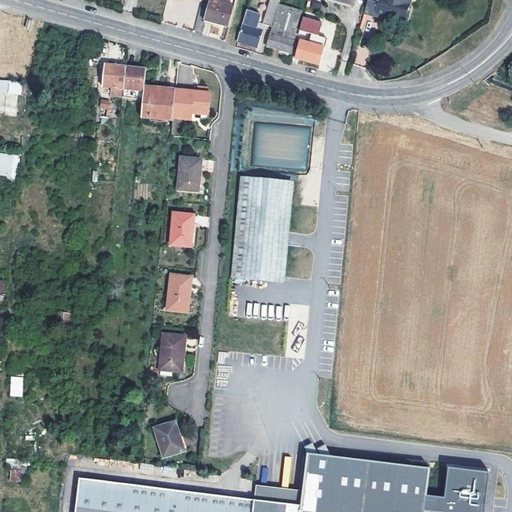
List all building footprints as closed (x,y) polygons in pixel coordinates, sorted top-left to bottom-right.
[(230,22),(234,7),(209,0),(208,0),(204,14),(230,22)] [(267,0),(260,23),(270,26),(277,0),(267,0)] [(382,12),(396,15),(411,19),(415,0),(373,0),(371,13),(382,15),(382,12)] [(279,4),(266,46),(293,54),(299,35),(294,34),(300,11),(279,4)] [(258,13),(246,9),(237,41),(256,46),(260,30),(254,28),(258,13)] [(294,58),(319,65),(327,39),(318,36),(323,23),(304,17),(300,31),(311,34),(309,43),(299,40),(294,58)] [(123,88),(126,66),(105,65),(103,86),(112,87),(111,95),(123,96),(123,88)] [(146,68),(126,66),(123,88),(144,90),(144,86),(146,68)] [(0,93),(21,93),(21,80),(0,81),(0,93)] [(144,86),(144,90),(141,117),(173,120),(173,118),(176,89),(144,86)] [(211,92),(176,89),(173,118),(192,120),(192,113),(209,114),(211,92)] [(0,94),(0,114),(17,114),(17,94),(0,94)] [(110,101),(101,100),(101,107),(110,108),(110,101)] [(0,152),(0,176),(15,180),(19,156),(0,152)] [(202,160),(181,158),(178,188),(199,190),(202,160)] [(232,278),(274,282),(284,182),(241,178),(232,278)] [(284,182),(274,282),(283,283),(292,182),(284,182)] [(194,217),(173,214),(170,246),(191,249),(194,217)] [(191,280),(171,278),(167,312),(188,315),(191,280)] [(186,339),(163,337),(160,373),(180,375),(182,359),(184,359),(186,339)] [(23,396),(23,376),(10,376),(10,396),(23,396)] [(175,424),(155,431),(165,459),(185,453),(175,424)] [(75,511),(485,511),(490,473),(448,468),(445,498),(426,496),(430,468),(306,454),(299,509),(253,503),(79,482),(75,511)] [(10,481),(20,481),(20,468),(10,469),(10,481)] [(253,503),(299,509),(300,495),(254,490),(253,503)]
